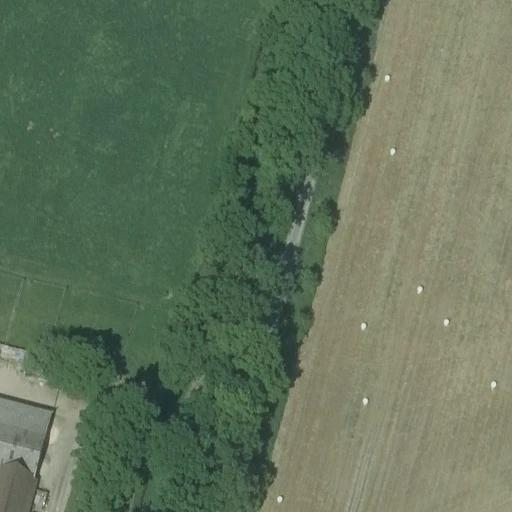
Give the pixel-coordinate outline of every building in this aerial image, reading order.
[(81,369),(70,367),(65,388),(75,390),(81,369)] [(50,420),(0,407),(0,431),(44,443),(50,420)] [(44,443),(0,431),(0,477),(33,486),(33,485),(44,443)] [(49,456),(45,458),(44,463),(47,467),(52,467),(55,463),(54,458),(49,456)] [(44,473),(39,475),(38,480),(42,484),(47,484),(50,480),(49,475),(44,473)] [(0,477),(0,511),(27,511),(34,486),(33,485),(33,486),(0,477)]
